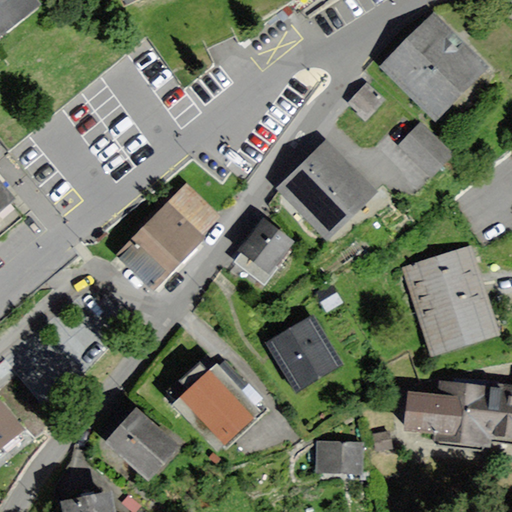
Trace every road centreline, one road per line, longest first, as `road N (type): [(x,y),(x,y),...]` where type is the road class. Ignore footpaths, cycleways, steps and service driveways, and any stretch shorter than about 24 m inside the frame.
road 1 (residential): [(166,320),(359,56),(420,0)]
road 2 (residential): [(18,511),(57,450),(166,320)]
road 3 (residential): [(166,320),(120,286),(91,282),(0,347)]
